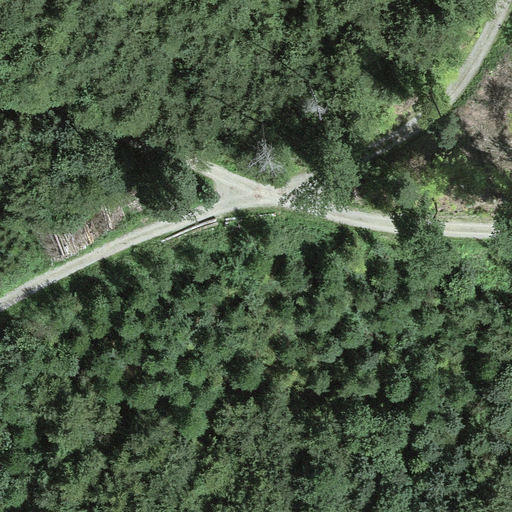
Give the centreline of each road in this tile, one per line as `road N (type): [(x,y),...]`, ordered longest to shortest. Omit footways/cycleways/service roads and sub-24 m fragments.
road 1 (track): [(250,192),(386,159),(457,79),(501,0)]
road 2 (track): [(0,309),(78,257),(250,192)]
road 3 (track): [(0,108),(49,110),(170,148),(250,192)]
road 4 (track): [(250,192),(365,221),(511,229)]
